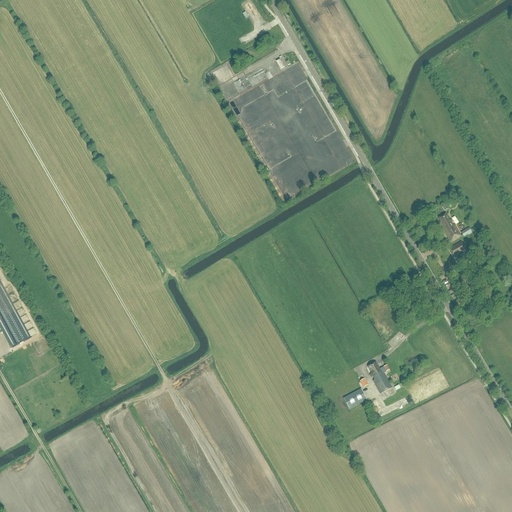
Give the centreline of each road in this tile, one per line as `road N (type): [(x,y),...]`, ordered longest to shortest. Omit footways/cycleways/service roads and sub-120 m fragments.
road 1 (tertiary): [(511,414),(269,0)]
road 2 (track): [(0,90),(168,381),(120,407)]
